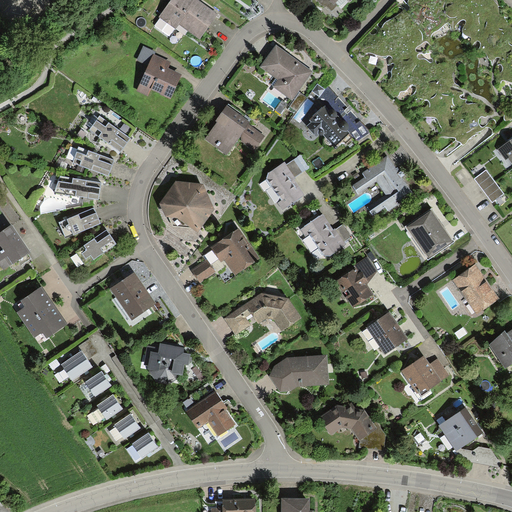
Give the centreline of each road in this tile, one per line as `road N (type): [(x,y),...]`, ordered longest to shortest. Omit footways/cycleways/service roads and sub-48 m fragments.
road 1 (residential): [(275,467),(270,431),(144,245),(136,220),(146,170),(257,26),(303,26),(336,53),(403,125),(511,270)]
road 2 (residential): [(511,499),(427,479),(275,467)]
road 3 (residential): [(275,467),(169,479),(52,511)]
road 4 (track): [(127,0),(61,41),(43,82),(0,107)]
